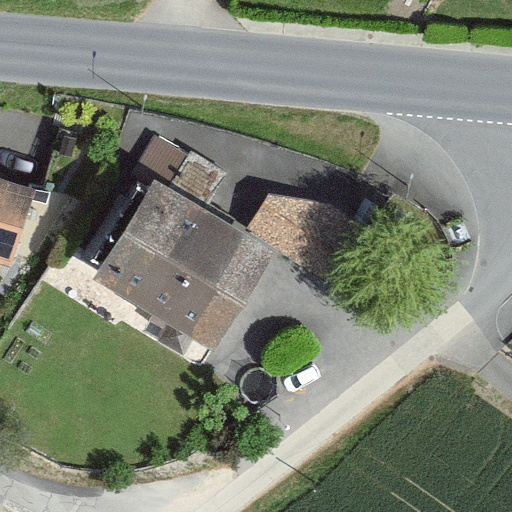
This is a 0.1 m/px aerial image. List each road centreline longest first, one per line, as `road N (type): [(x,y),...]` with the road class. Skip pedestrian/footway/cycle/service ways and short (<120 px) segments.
road 1 (tertiary): [(0,44),(511,84)]
road 2 (residential): [(511,267),(451,328),(219,511)]
